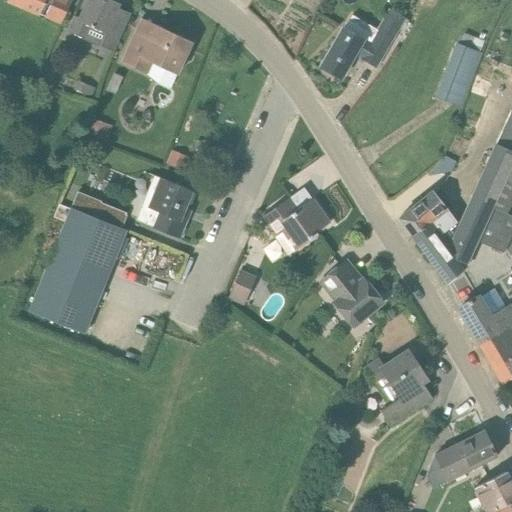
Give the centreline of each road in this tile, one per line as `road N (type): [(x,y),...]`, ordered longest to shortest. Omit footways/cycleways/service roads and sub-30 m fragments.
road 1 (tertiary): [(511,445),(290,80)]
road 2 (residential): [(290,80),(187,330)]
road 3 (track): [(187,330),(129,511)]
